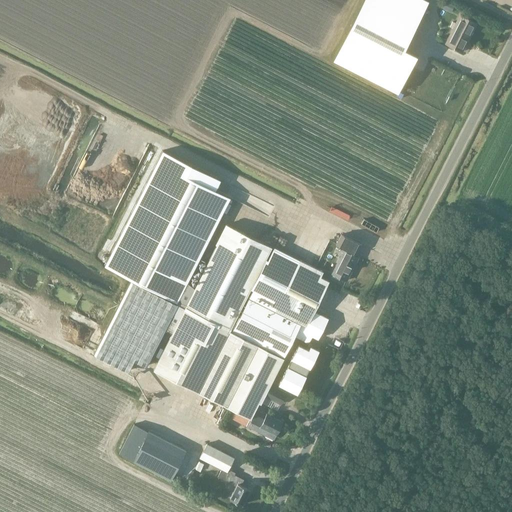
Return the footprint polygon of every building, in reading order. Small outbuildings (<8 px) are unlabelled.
[(362,0),(332,60),(397,92),(398,90),(415,55),(416,55),(403,48),(404,46),(422,12),(398,0),(362,0)] [(458,14),(444,43),(461,52),(476,23),(458,14)] [(130,280),(92,353),(127,371),(133,359),(146,366),(164,329),(171,332),(152,369),(225,406),(250,418),(258,402),(260,403),(293,336),(307,343),(311,336),(317,339),(327,318),(313,311),(328,281),(320,276),(322,271),(275,247),(267,262),(264,260),(271,247),(226,224),(194,288),(186,281),(229,198),(214,190),(220,179),(163,150),(104,265),(176,301),(175,303),(130,280)] [(342,250),(331,273),(345,281),(357,257),(352,254),(353,253),(354,253),(359,244),(340,234),(335,243),(345,249),(344,250),(342,250)] [(298,343),(278,383),(296,392),(318,349),(310,345),(308,348),(298,343)] [(271,385),(265,397),(279,404),(285,393),(271,385)] [(247,426),(265,434),(273,439),(281,422),(265,413),(263,418),(253,414),(247,426)] [(118,453),(132,461),(170,480),(186,450),(148,430),(147,431),(133,424),(118,453)] [(202,450),(199,458),(202,460),(221,469),(217,476),(221,479),(235,486),(229,498),(241,505),(249,489),(240,485),(243,479),(234,475),(235,473),(228,469),(234,457),(206,443),(202,450)]
